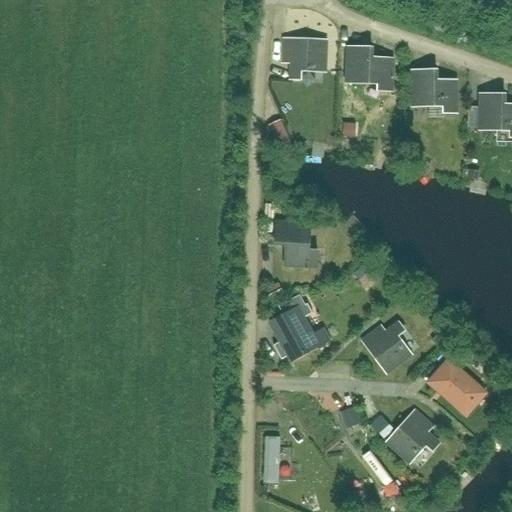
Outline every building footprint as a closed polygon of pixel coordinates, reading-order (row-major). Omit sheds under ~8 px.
[(328,37),(280,36),(279,60),(287,60),(287,75),(300,75),(300,66),(327,67),(328,37)] [(353,44),(351,83),(383,85),(383,91),(399,91),(401,56),(378,55),(379,45),(353,44)] [(451,71),(417,71),(417,106),(454,107),(453,115),(464,115),(465,81),(451,80),(451,71)] [(511,93),(484,93),(484,128),(511,128),(511,93)] [(284,121),(270,125),(277,148),(291,144),(284,121)] [(310,221),(278,219),(277,239),(284,239),(283,265),(317,267),(318,241),(309,240),(310,221)] [(266,317),(288,358),(331,336),(324,323),(313,329),(299,301),(266,317)] [(359,339),(387,374),(413,354),(397,333),(405,327),(397,317),(384,326),(381,322),(359,339)] [(422,379),(464,416),(489,388),(447,351),(422,379)] [(357,406),(343,413),(350,428),(364,421),(357,406)] [(413,408),(382,442),(405,463),(423,442),(431,450),(440,440),(427,428),(431,423),(413,408)] [(283,483),(282,437),(267,437),(268,484),(283,483)]
